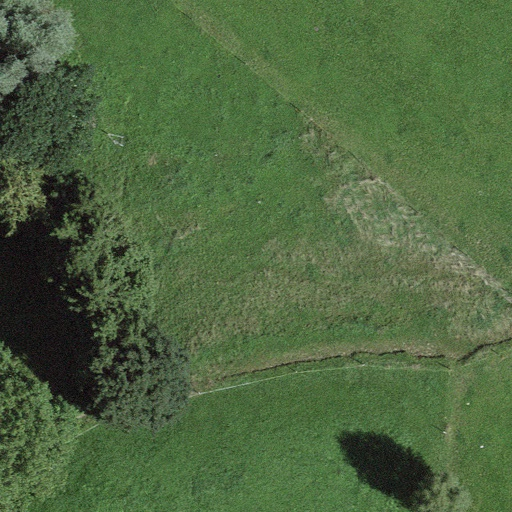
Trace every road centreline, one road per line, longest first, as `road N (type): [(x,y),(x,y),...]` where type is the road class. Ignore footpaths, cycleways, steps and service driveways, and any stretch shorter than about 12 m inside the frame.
road 1 (track): [(0,445),(176,367),(367,340),(473,348)]
road 2 (track): [(0,230),(177,61),(220,60)]
